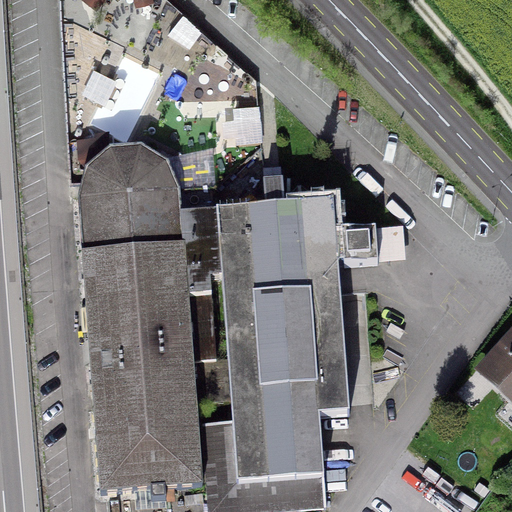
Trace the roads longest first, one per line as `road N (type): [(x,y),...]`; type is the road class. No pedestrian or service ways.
road 1 (unclassified): [(511,282),(343,511)]
road 2 (secondary): [(329,0),(511,192)]
road 3 (track): [(511,118),(414,0)]
